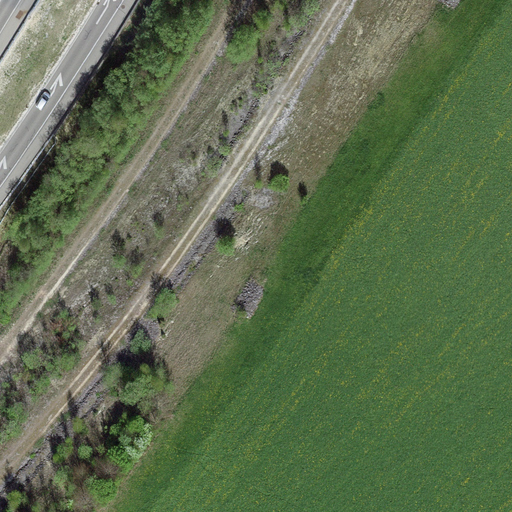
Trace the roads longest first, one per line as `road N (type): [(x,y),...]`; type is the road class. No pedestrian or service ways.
road 1 (track): [(0,473),(154,292),(346,0)]
road 2 (track): [(0,356),(110,211),(243,0)]
road 3 (motorway): [(0,169),(115,0)]
